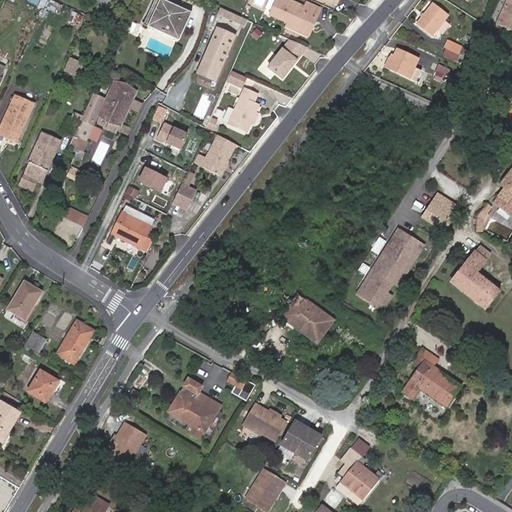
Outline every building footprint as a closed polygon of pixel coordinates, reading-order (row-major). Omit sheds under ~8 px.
[(47,0),(28,0),(28,2),(43,9),(47,0)] [(63,6),(50,0),(46,9),(59,15),(63,6)] [(165,0),(157,0),(161,2),(150,27),(178,40),(190,15),(164,3),(165,0)] [(287,27),(307,36),(315,19),(317,20),(322,10),(307,3),(305,7),(288,0),(276,0),(270,15),(289,23),(287,27)] [(511,0),(508,0),(497,26),(511,32),(511,0)] [(434,3),(417,25),(432,37),(438,30),(443,35),(451,25),(445,21),(450,16),(434,3)] [(242,25),(244,17),(217,10),(215,18),(242,25)] [(85,17),(75,12),(70,23),(80,28),(85,17)] [(315,19),(307,36),(309,37),(317,20),(315,19)] [(237,37),(215,28),(195,75),(216,84),(237,37)] [(463,47),(450,41),(446,49),(459,55),(463,47)] [(307,49),(291,42),(269,68),(283,79),(307,49)] [(390,59),(386,69),(417,82),(421,70),(415,68),(419,57),(399,49),(396,56),(394,60),(390,59)] [(459,55),(446,49),(442,57),(455,63),(459,55)] [(83,67),(71,61),(67,70),(80,75),(83,67)] [(121,75),(109,70),(105,77),(117,83),(121,75)] [(239,93),(245,77),(229,71),(223,87),(239,93)] [(441,80),(443,74),(438,71),(435,78),(441,80)] [(132,100),(136,93),(114,83),(99,115),(99,116),(112,122),(107,131),(116,135),(118,132),(129,138),(132,131),(120,126),(129,109),(140,114),(144,105),(132,100)] [(258,95),(245,90),(229,126),(247,134),(251,125),(256,114),(260,105),(255,103),(258,95)] [(15,96),(11,107),(15,108),(20,98),(15,96)] [(15,108),(11,107),(0,129),(0,136),(16,144),(34,105),(20,98),(15,108)] [(75,136),(74,137),(86,142),(99,116),(99,115),(87,109),(81,122),(78,129),(75,136)] [(259,116),(256,114),(251,125),(255,126),(259,116)] [(78,129),(81,122),(68,116),(62,130),(75,136),(78,129)] [(181,149),(188,134),(164,124),(158,139),(181,149)] [(41,183),(60,142),(42,134),(29,162),(31,164),(25,176),(27,177),(24,183),(34,188),(37,181),(41,183)] [(237,146),(220,137),(206,162),(202,169),(220,178),(237,146)] [(202,169),(206,162),(200,158),(196,166),(202,169)] [(82,169),(74,166),(69,177),(76,181),(82,169)] [(167,180),(145,169),(139,183),(160,194),(167,180)] [(511,170),(501,185),(505,189),(493,203),(511,217),(511,216),(511,170)] [(196,194),(181,186),(173,204),(187,211),(196,194)] [(139,192),(130,188),(126,194),(135,199),(139,192)] [(294,193),(287,190),(282,201),(289,204),(294,193)] [(460,208),(438,193),(421,220),(444,234),(460,208)] [(491,207),(487,204),(477,216),(477,231),(483,231),(483,218),(491,207)] [(89,218),(71,210),(66,219),(84,228),(89,218)] [(121,214),(107,244),(110,245),(114,236),(147,252),(152,241),(146,238),(154,221),(145,216),(142,221),(131,215),(129,218),(121,214)] [(511,230),(511,229),(491,219),(486,229),(507,240),(511,230)] [(426,247),(397,229),(355,296),(383,314),(426,247)] [(480,246),(475,253),(486,262),(491,255),(480,246)] [(486,262),(475,253),(452,282),(485,309),(499,291),(476,274),(486,262)] [(41,293),(25,283),(8,310),(24,320),(41,293)] [(334,321),(298,295),(281,317),(317,343),(334,321)] [(94,331),(76,321),(56,354),(74,364),(94,331)] [(47,340),(33,332),(25,345),(39,353),(47,340)] [(425,362),(433,368),(438,360),(422,349),(412,363),(420,369),(425,362)] [(446,408),(460,388),(433,368),(425,362),(420,369),(403,393),(413,400),(420,389),(446,408)] [(58,381),(40,371),(28,392),(45,402),(58,381)] [(248,380),(233,371),(229,380),(243,388),(248,380)] [(190,377),(169,413),(204,434),(216,413),(201,404),(202,403),(203,397),(198,394),(200,391),(202,388),(199,386),(201,384),(190,377)] [(222,403),(200,391),(198,394),(203,397),(202,403),(201,404),(216,413),(222,403)] [(19,414),(2,403),(0,405),(0,439),(3,441),(19,414)] [(268,418),(270,414),(256,406),(244,426),(259,435),(260,434),(274,442),(285,423),(278,419),(276,423),(268,418)] [(278,419),(280,415),(272,411),(270,414),(268,418),(276,423),(278,419)] [(146,436),(124,423),(115,437),(118,439),(114,447),(110,445),(107,452),(127,464),(133,453),(135,454),(146,436)] [(319,443),(292,427),(281,446),(308,461),(319,443)] [(114,447),(118,439),(115,437),(112,436),(108,444),(110,445),(114,447)] [(350,449),(361,457),(369,446),(358,438),(350,449)] [(379,480),(363,467),(356,462),(360,457),(351,450),(341,462),(345,465),(350,469),(343,477),(340,482),(363,501),(379,480)] [(360,457),(356,462),(363,467),(367,463),(360,457)] [(338,473),(343,477),(350,469),(345,465),(338,473)] [(268,511),(286,484),(266,472),(248,500),(267,511),(268,511)] [(94,497),(86,510),(89,511),(104,511),(105,511),(97,505),(99,501),(94,497)] [(108,506),(99,501),(97,505),(105,511),(108,506)]
